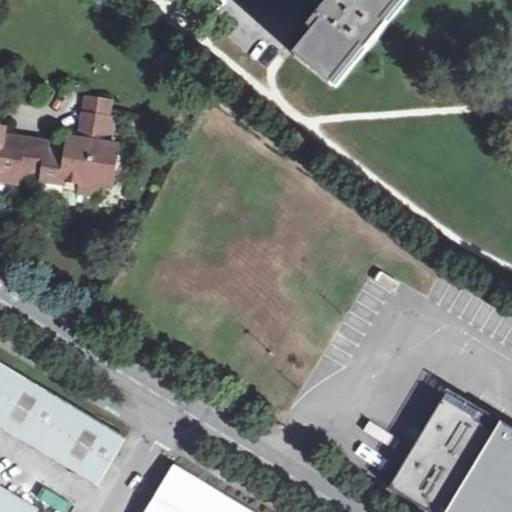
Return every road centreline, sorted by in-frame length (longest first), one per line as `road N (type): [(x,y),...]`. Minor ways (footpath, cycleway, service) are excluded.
road 1 (tertiary): [(352,511),(161,407)]
road 2 (tertiary): [(161,407),(0,301)]
road 3 (unclassified): [(161,407),(100,511)]
